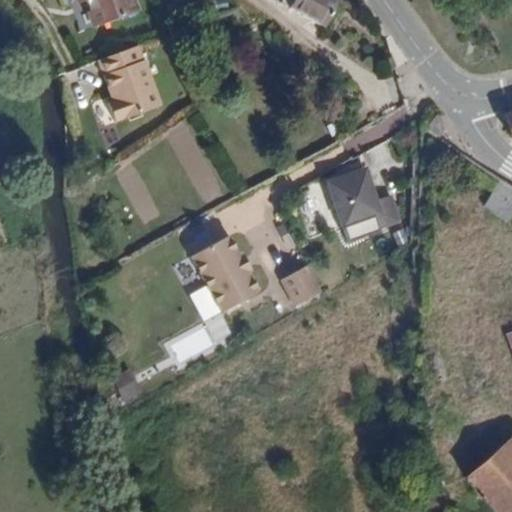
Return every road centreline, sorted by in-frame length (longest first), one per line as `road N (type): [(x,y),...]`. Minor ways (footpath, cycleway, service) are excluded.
road 1 (unknown): [(441,78),(394,119),(234,214)]
road 2 (tertiary): [(382,0),(458,98)]
